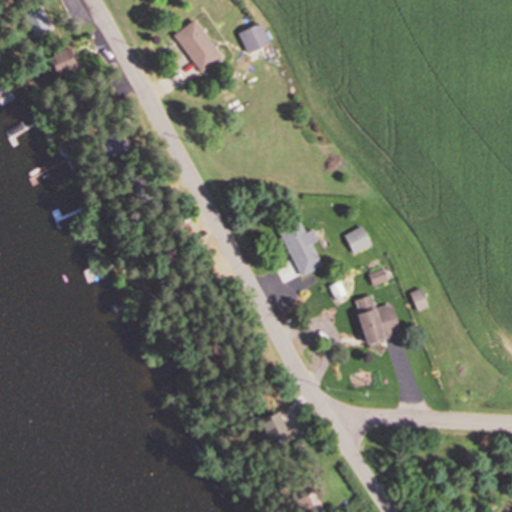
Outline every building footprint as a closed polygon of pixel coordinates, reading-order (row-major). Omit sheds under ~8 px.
[(26,15),(35,30),(47,22),(38,8),(26,15)] [(200,73),(221,58),(192,20),(172,35),(200,73)] [(238,32),(246,53),(268,44),(259,23),(238,32)] [(44,57),(55,80),(77,69),(66,47),(44,57)] [(298,277),(321,267),(311,244),(317,241),(313,230),(304,233),(299,221),(279,230),(298,277)] [(352,254),(369,246),(361,227),(343,235),(352,254)] [(385,282),(382,269),(366,273),(370,286),(385,282)] [(391,304),(374,308),(371,296),(352,301),(365,345),(399,336),(391,304)] [(265,434),(282,428),(277,414),(260,419),(265,434)]
